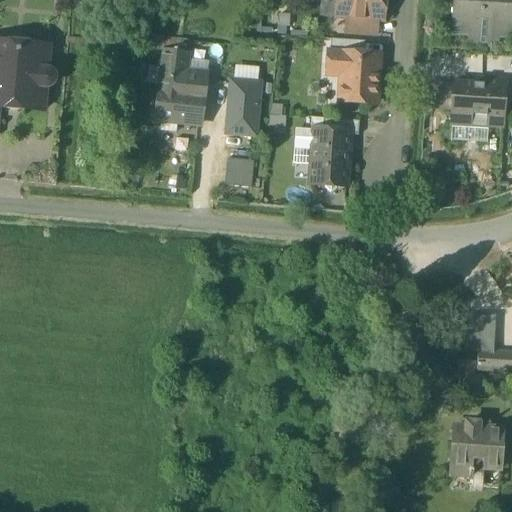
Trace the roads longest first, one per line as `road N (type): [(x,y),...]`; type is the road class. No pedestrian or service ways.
road 1 (residential): [(0,204),(446,241),(511,232)]
road 2 (track): [(397,238),(425,279),(346,430),(317,511)]
road 3 (residential): [(406,0),(394,181)]
